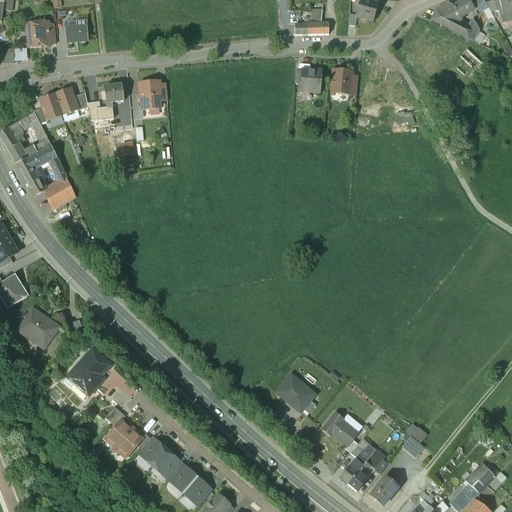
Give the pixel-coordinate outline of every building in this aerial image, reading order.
[(12,0),(4,0),(3,12),(11,12),(12,0)] [(363,0),(359,0),(355,16),(355,17),(356,18),(372,22),(378,4),(363,0)] [(464,0),(452,7),(447,3),(435,12),(430,21),(448,29),(447,30),(472,42),(479,31),(472,20),(467,29),(458,24),(461,20),(462,20),(460,18),(472,11),(464,0)] [(496,11),(493,0),(487,0),(486,0),(490,13),(496,11)] [(503,14),(498,0),(493,0),(496,11),(499,11),(500,15),(503,14)] [(511,0),(498,0),(503,14),(511,11),(511,0)] [(489,10),(484,13),(488,20),(492,17),(490,13),(489,10)] [(322,11),(313,11),(312,25),(313,25),(321,25),(322,11)] [(511,11),(503,14),(505,21),(511,19),(511,11)] [(355,16),(349,15),(348,26),(355,27),(356,18),(355,17),(355,16)] [(48,23),(38,24),(38,27),(26,28),(18,29),(20,40),(27,40),(28,48),(50,46),(50,45),(48,27),(48,23)] [(328,35),(328,25),(321,25),(313,25),(312,25),(297,25),(294,25),(295,35),(308,35),(328,35)] [(87,26),(65,28),(66,43),(76,43),(88,42),(87,26)] [(14,53),(6,53),(6,63),(14,64),(14,53)] [(460,57),(454,64),(464,73),(470,67),(460,57)] [(369,63),(359,113),(385,119),(388,106),(374,102),(378,83),(390,86),(394,68),(369,63)] [(321,72),(302,70),(302,71),(301,84),(300,91),(319,93),(321,72)] [(351,74),(333,72),(331,94),(350,95),(351,77),(351,74)] [(159,83),(139,85),(142,110),(159,108),(158,101),(158,96),(160,96),(159,87),(159,83)] [(121,85),(104,88),(105,93),(101,93),(102,100),(105,99),(107,108),(112,108),(115,107),(118,107),(117,102),(123,102),(121,85)] [(166,86),(159,87),(160,96),(158,96),(158,101),(167,100),(166,86)] [(70,90),(55,95),(62,116),(77,111),(77,110),(73,98),(70,90)] [(85,94),(73,98),(77,110),(77,111),(77,112),(88,108),(85,94)] [(55,95),(40,101),(43,109),(47,121),(48,121),(62,116),(55,95)] [(100,109),(99,102),(87,104),(91,121),(97,121),(96,110),(100,109)] [(97,121),(114,118),(112,108),(107,108),(100,109),(96,110),(97,121)] [(43,109),(33,112),(38,122),(40,125),(48,122),(48,121),(47,121),(43,109)] [(122,111),(123,124),(131,124),(130,110),(122,111)] [(404,112),(396,113),(394,123),(393,127),(406,122),(407,125),(414,123),(411,113),(404,115),(404,112)] [(40,125),(38,122),(33,113),(28,117),(34,129),(39,141),(34,144),(36,146),(39,153),(40,153),(51,147),(40,125)] [(28,117),(16,123),(22,133),(24,135),(34,129),(28,117)] [(16,123),(0,133),(0,138),(16,165),(25,160),(21,154),(16,145),(18,144),(14,138),(22,133),(16,123)] [(86,141),(79,137),(74,144),(81,148),(86,141)] [(129,142),(121,143),(123,154),(131,153),(129,142)] [(36,146),(21,154),(25,160),(39,153),(36,146)] [(51,147),(40,153),(46,164),(50,162),(59,182),(43,191),(43,192),(52,211),(75,198),(51,147)] [(25,160),(16,165),(34,197),(43,192),(43,191),(32,171),(46,164),(40,153),(25,160)] [(1,227),(0,227),(0,263),(9,258),(17,253),(1,227)] [(9,258),(0,263),(0,269),(12,263),(9,258)] [(2,284),(0,285),(0,297),(8,309),(26,298),(19,287),(20,287),(14,277),(2,284)] [(58,330),(32,311),(18,331),(45,349),(58,330)] [(79,322),(67,325),(70,338),(83,334),(79,322)] [(110,368),(92,352),(63,385),(70,391),(84,404),(88,400),(104,382),(101,379),(110,368)] [(300,389),(288,379),(276,395),(300,414),(302,413),(310,403),(315,396),(302,387),(300,389)] [(310,403),(302,413),(307,417),(315,407),(310,403)] [(377,408),(367,421),(373,425),(382,412),(377,408)] [(114,410),(105,421),(110,426),(120,415),(114,410)] [(358,435),(342,422),(343,421),(335,414),(321,431),(329,438),(331,435),(347,448),(352,442),(358,435)] [(120,415),(110,426),(115,430),(120,424),(121,424),(125,419),(120,415)] [(121,424),(120,424),(115,430),(106,440),(109,442),(113,454),(131,433),(121,424)] [(131,433),(113,454),(125,456),(127,458),(136,448),(142,442),(141,441),(131,433)] [(145,437),(141,441),(142,442),(136,448),(140,452),(150,441),(145,437)] [(424,449),(410,438),(407,441),(401,449),(415,460),(424,449)] [(150,441),(140,452),(145,456),(155,445),(150,441)] [(352,442),(347,448),(345,450),(350,455),(357,446),(352,442)] [(145,456),(141,460),(152,469),(166,453),(156,444),(155,445),(145,456)] [(363,450),(357,446),(350,455),(356,459),(363,450)] [(372,456),(366,452),(360,459),(366,463),(372,456)] [(372,456),(366,463),(371,468),(374,471),(382,461),(382,462),(384,459),(375,452),(372,456)] [(166,453),(152,469),(162,479),(166,474),(176,463),(177,462),(166,453)] [(354,461),(338,480),(347,487),(366,463),(360,459),(357,463),(354,461)] [(382,461),(374,471),(379,475),(387,466),(382,462),(382,461)] [(176,463),(166,474),(171,478),(181,467),(176,463)] [(366,463),(347,487),(351,490),(349,493),(353,496),(355,493),(356,494),(366,481),(363,478),(365,476),(364,476),(371,468),(366,463)] [(481,465),(464,481),(468,485),(449,505),(455,511),(461,511),(474,500),(479,495),(495,479),(481,465)] [(181,467),(171,478),(176,482),(185,471),(181,467)] [(176,482),(172,487),(182,496),(197,479),(186,470),(176,482)] [(384,478),(370,497),(383,507),(397,489),(384,478)] [(197,479),(182,496),(193,505),(197,500),(206,489),(207,488),(197,479)] [(206,489),(197,500),(201,504),(211,493),(206,489)] [(430,499),(423,493),(419,498),(423,502),(429,507),(433,511),(437,507),(430,500),(430,499)] [(440,504),(433,496),(430,499),(430,500),(437,507),(440,504)] [(218,497),(211,504),(209,504),(206,508),(207,510),(204,511),(223,511),(228,507),(229,506),(218,497)] [(478,504),(474,500),(461,511),(488,511),(487,511),(478,504)] [(487,511),(490,507),(481,500),(478,504),(487,511)] [(423,502),(415,510),(417,511),(424,511),(429,507),(423,502)] [(440,504),(437,507),(433,511),(444,511),(447,509),(441,503),(440,504)]
